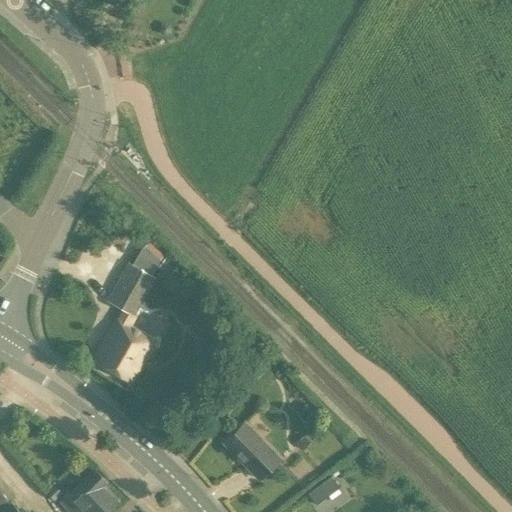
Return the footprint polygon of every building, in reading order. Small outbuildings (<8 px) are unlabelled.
[(45,0),(56,9),(56,0),(45,0)] [(163,256),(148,244),(143,250),(158,262),(163,256)] [(155,279),(128,263),(120,277),(106,301),(126,312),(134,317),(155,279)] [(128,326),(133,317),(123,311),(93,361),(130,382),(154,341),(128,326)] [(223,443),(259,479),(278,460),(242,423),(226,440),(223,443)] [(302,436),(295,443),(302,450),(309,443),(302,436)] [(70,511),(81,511),(83,511),(109,511),(118,504),(101,486),(104,483),(92,470),(66,495),(70,498),(63,505),(70,511)] [(45,493),(54,501),(62,493),(53,485),(45,493)] [(308,494),(316,504),(327,496),(318,486),(308,494)] [(0,511),(16,511),(10,503),(9,502),(8,503),(0,492),(0,511)]
